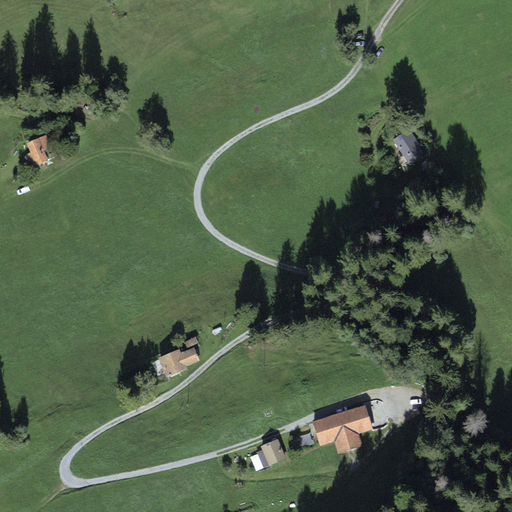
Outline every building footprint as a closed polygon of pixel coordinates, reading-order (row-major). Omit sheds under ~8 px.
[(426,154),(409,128),(393,139),(410,165),(426,154)] [(47,137),(27,146),(37,168),(48,163),(45,154),(53,151),(47,137)] [(195,348),(162,361),(169,378),(202,365),(195,348)] [(365,411),(313,428),(320,449),(336,444),(340,455),(367,447),(363,436),(372,434),(365,411)] [(277,442),(259,450),(268,469),(286,460),(277,442)]
